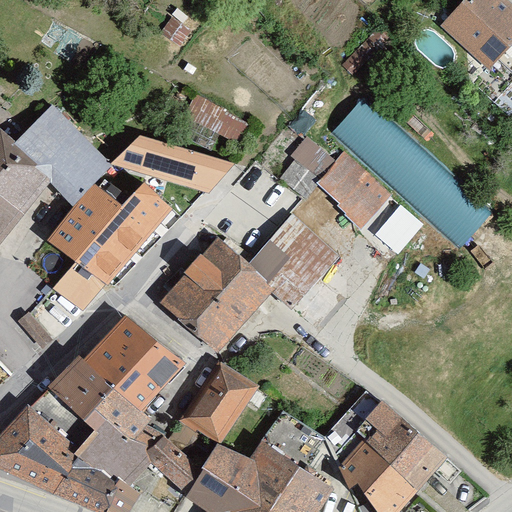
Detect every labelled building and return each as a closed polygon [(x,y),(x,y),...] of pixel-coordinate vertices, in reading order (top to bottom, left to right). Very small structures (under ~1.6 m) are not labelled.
[(511,53),(511,11),(498,0),(467,0),(447,25),(500,68),(511,53)] [(189,114),(240,141),(251,121),(200,94),(189,114)] [(498,214),(370,100),(335,140),(463,254),(498,214)] [(41,121),(21,141),(57,175),(53,181),(76,203),(98,177),(112,161),(58,105),(41,121)] [(0,181),(29,208),(53,181),(57,175),(21,141),(0,121),(0,181)] [(230,162),(142,136),(117,161),(209,188),(230,162)] [(283,170),(296,183),(310,168),(320,178),(337,159),(313,137),(283,170)] [(394,202),(340,157),(313,189),(366,234),(394,202)] [(130,199),(98,177),(76,203),(52,240),(81,260),(113,280),(172,208),(144,182),(130,199)] [(0,181),(0,243),(29,208),(0,181)] [(404,202),(378,231),(401,251),(426,221),(404,202)] [(301,212),(256,261),(280,283),(285,275),(318,304),(355,257),(301,212)] [(227,234),(166,299),(219,348),(280,283),(256,261),(227,234)] [(88,308),(113,280),(81,260),(58,288),(88,308)] [(187,361),(131,312),(91,357),(147,406),(187,361)] [(147,406),(91,357),(85,351),(52,383),(56,386),(104,426),(115,414),(140,437),(152,424),(159,416),(147,406)] [(254,385),(221,363),(186,418),(219,439),(254,385)] [(56,386),(0,442),(0,462),(60,489),(82,454),(104,426),(56,386)] [(445,453),(383,400),(358,429),(418,487),(445,453)] [(115,414),(104,426),(82,454),(129,484),(152,459),(185,490),(213,446),(182,424),(171,437),(152,424),(140,437),(115,414)] [(395,511),(418,487),(358,429),(336,455),(350,484),(358,476),(384,511),(395,511)] [(313,511),(331,487),(264,442),(253,460),(220,443),(190,494),(221,511),(313,511)] [(82,454),(60,489),(110,511),(129,511),(138,492),(129,484),(82,454)]
